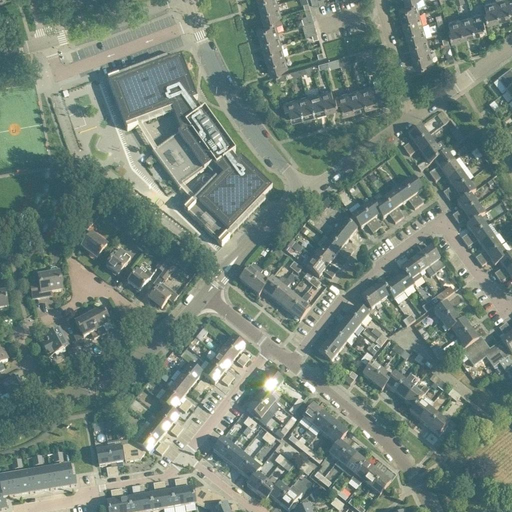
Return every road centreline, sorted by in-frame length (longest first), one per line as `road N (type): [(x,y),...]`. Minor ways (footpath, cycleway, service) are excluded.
road 1 (residential): [(288,361),(366,274),(441,221),(504,311),(511,306)]
road 2 (residential): [(307,193),(240,112),(187,0)]
road 3 (residential): [(429,511),(386,440),(288,361)]
road 4 (residential): [(51,405),(136,361),(204,295)]
road 5 (residential): [(29,511),(163,477),(184,456)]
road 6 (residential): [(204,295),(273,218),(307,193)]
road 7 (residential): [(184,456),(269,346)]
road 8 (residential): [(46,43),(170,0)]
road 9 (residential): [(307,193),(413,119)]
road 10 (residential): [(413,119),(381,0)]
road 11 (residential): [(413,119),(511,46)]
